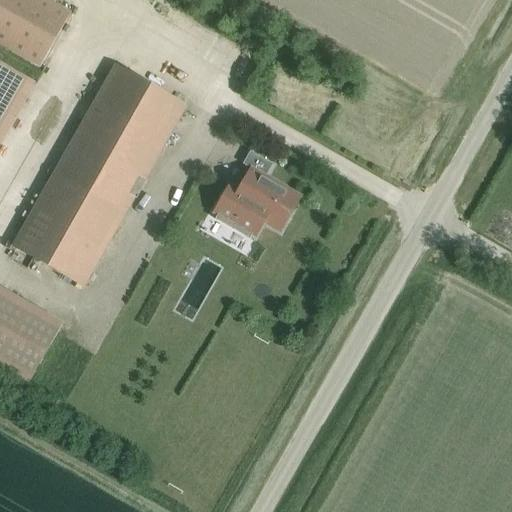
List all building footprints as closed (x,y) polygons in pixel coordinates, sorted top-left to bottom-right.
[(0,0),(0,46),(38,68),(69,14),(44,0),(0,0)] [(143,180),(185,107),(114,67),(12,247),(83,287),(133,197),(135,199),(145,181),(143,180)] [(0,135),(29,85),(0,68),(0,135)] [(262,223),(279,232),(299,197),(250,169),(238,190),(230,185),(213,214),(254,237),(262,223)] [(62,324),(0,289),(0,367),(28,384),(62,324)]
